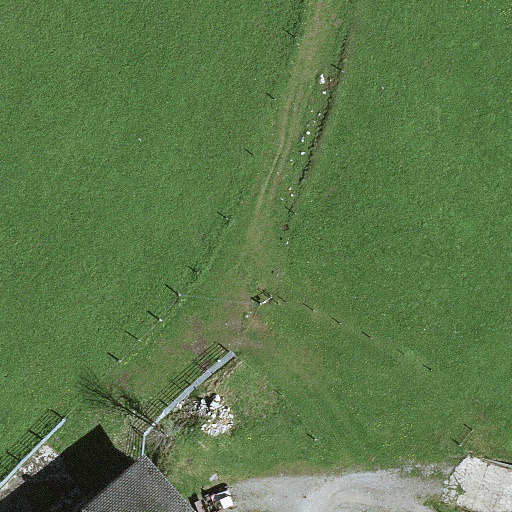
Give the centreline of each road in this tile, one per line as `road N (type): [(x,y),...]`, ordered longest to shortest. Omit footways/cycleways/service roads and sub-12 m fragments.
road 1 (track): [(333,0),(242,330),(308,344),(367,401),(386,446),(386,503)]
road 2 (track): [(242,330),(204,338),(33,487)]
